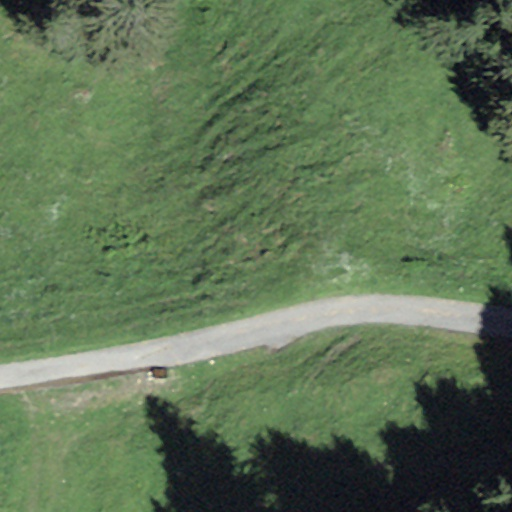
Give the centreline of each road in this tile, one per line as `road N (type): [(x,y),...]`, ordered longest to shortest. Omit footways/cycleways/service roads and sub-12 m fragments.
road 1 (unclassified): [(0,376),(336,311),(401,309),(511,323)]
road 2 (track): [(74,364),(43,511)]
